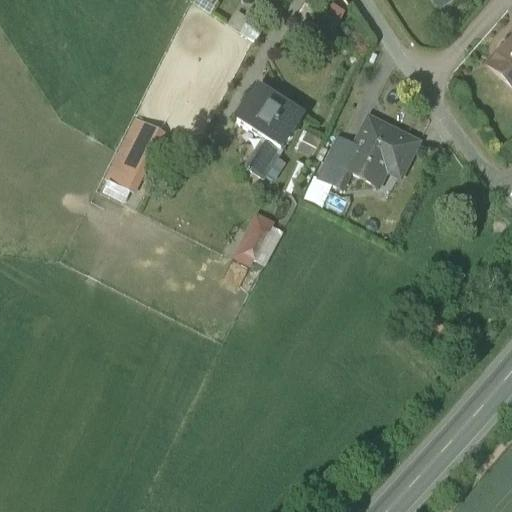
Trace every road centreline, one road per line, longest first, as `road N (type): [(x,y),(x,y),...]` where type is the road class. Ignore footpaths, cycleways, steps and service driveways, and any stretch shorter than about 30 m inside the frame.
road 1 (primary): [(382,511),(511,370)]
road 2 (residential): [(422,92),(490,182),(511,194)]
